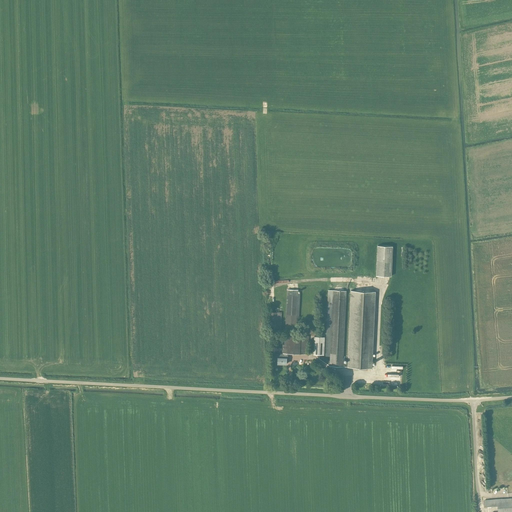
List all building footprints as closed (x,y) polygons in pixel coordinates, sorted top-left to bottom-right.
[(391,276),(393,247),(378,246),(376,276),(391,276)] [(283,353),(274,353),(274,360),(278,361),(277,363),(286,364),(287,357),(286,357),(287,353),(308,354),(309,336),(302,335),(296,335),(297,315),(298,290),(287,289),(286,315),(285,335),(283,335),(283,353)] [(313,354),(319,354),(319,358),(329,366),(343,367),(372,368),(375,292),(351,291),(348,362),(343,362),(346,291),(328,291),(327,304),(332,304),(330,361),(324,357),(324,354),(325,337),(314,336),(313,354)] [(269,312),(269,329),(281,329),(282,312),(269,312)] [(511,511),(511,497),(484,500),(484,507),(497,506),(498,510),(497,511),(511,511)]
